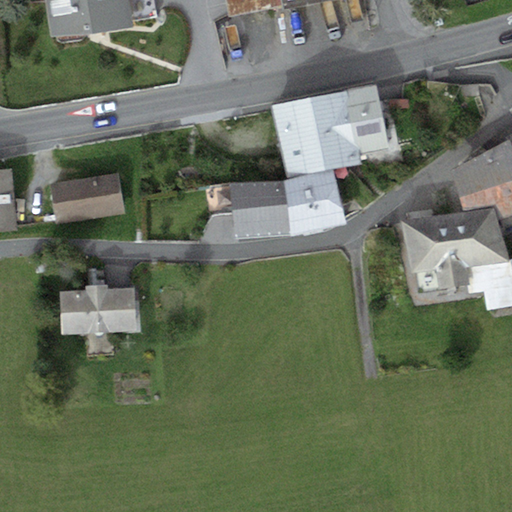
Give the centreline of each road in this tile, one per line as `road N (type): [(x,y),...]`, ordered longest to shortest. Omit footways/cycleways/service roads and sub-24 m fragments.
road 1 (residential): [(0,250),(238,249),(334,235),(457,158),(511,112)]
road 2 (primary): [(511,26),(332,72),(86,117)]
